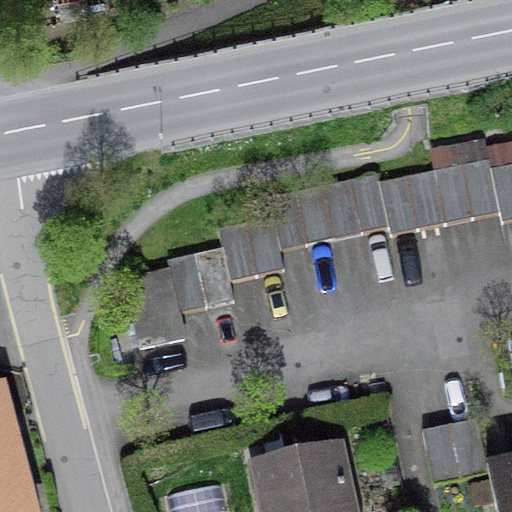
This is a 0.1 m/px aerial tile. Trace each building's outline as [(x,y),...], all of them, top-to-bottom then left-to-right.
[(472,225),(501,218),(492,178),(490,167),(460,173),(472,225)] [(434,179),(446,230),(472,225),(460,173),(434,179)] [(511,173),(492,178),(501,218),(505,234),(511,232),(511,173)] [(407,185),(419,236),(446,230),(434,179),(407,185)] [(350,189),(362,242),(390,236),(380,191),(378,183),(350,189)] [(380,191),(390,236),(391,242),(419,236),(407,185),(380,191)] [(325,195),(336,248),(362,242),(350,189),(325,195)] [(296,201),(307,254),(336,248),(325,195),(296,201)] [(280,260),(307,254),(296,201),(268,208),(272,225),(280,260)] [(244,231),(255,280),(283,274),(280,260),(272,225),(244,231)] [(222,254),(229,286),(255,280),(244,231),(218,237),(222,254)] [(229,286),(222,254),(196,260),(208,315),(234,309),(229,286)] [(196,260),(171,265),(184,321),(208,315),(196,260)] [(139,354),(180,346),(168,280),(126,288),(139,354)] [(0,511),(39,511),(6,385),(0,386),(0,511)] [(473,428),(450,433),(461,484),(484,480),(473,428)] [(450,433),(425,438),(436,490),(461,484),(450,433)] [(359,511),(344,447),(255,468),(265,511),(359,511)] [(511,511),(511,467),(488,472),(496,511),(511,511)]
